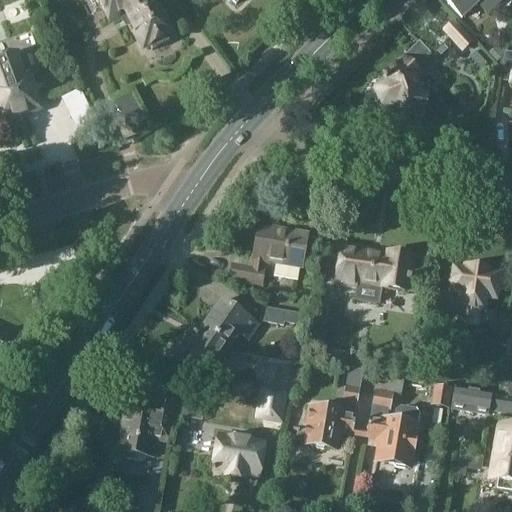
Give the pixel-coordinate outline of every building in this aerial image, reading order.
[(98,0),(109,20),(124,12),(144,49),(149,46),(153,52),(170,43),(166,37),(171,34),(153,0),(98,0)] [(442,0),(462,21),(478,6),(487,16),(503,2),(501,0),(442,0)] [(511,56),(511,47),(511,11),(499,82),(511,84),(511,56)] [(472,45),(452,26),(444,34),(463,54),(472,45)] [(418,71),(431,56),(420,44),(384,80),(387,83),(378,93),(377,96),(377,99),(378,103),(379,104),(396,109),(395,113),(425,118),(429,94),(420,92),(417,80),(422,74),(418,71)] [(501,59),(503,55),(497,47),(487,55),(496,65),(501,59)] [(0,119),(1,123),(40,108),(31,82),(27,84),(19,60),(0,67),(0,119)] [(297,283),(299,269),(300,269),(306,236),(257,228),(251,260),(253,261),(252,269),(231,266),(229,280),(261,286),(264,272),(262,272),(263,262),(275,264),(273,279),(297,283)] [(405,283),(408,283),(412,257),(382,253),(381,258),(360,255),(361,253),(353,252),(353,249),(336,246),(333,260),(338,261),(333,286),(356,290),(354,301),(364,303),(363,306),(368,307),(369,304),(378,305),(381,290),(404,293),(405,283)] [(62,263),(57,270),(73,281),(78,274),(62,263)] [(444,330),(453,331),(457,311),(460,311),(458,325),(463,326),(464,328),(471,329),(473,327),(479,328),(482,311),(484,312),(486,298),(497,300),(501,274),(490,272),(490,269),(465,265),(464,269),(453,267),(449,292),(454,293),(452,307),(448,306),(444,330)] [(222,303),(203,331),(229,349),(237,336),(247,342),(258,326),(222,303)] [(300,315),(285,312),(262,308),(259,322),(283,327),(283,325),(298,327),(300,315)] [(323,358),(326,332),(311,330),(308,356),(323,358)] [(214,372),(229,349),(203,331),(198,339),(193,335),(192,338),(187,334),(172,357),(188,367),(194,359),(214,372)] [(261,366),(268,367),(268,365),(292,369),(293,364),(263,360),(261,366)] [(268,367),(264,389),(287,393),(296,395),(298,384),(300,385),(302,370),(292,369),(268,365),(268,367)] [(306,443),(315,445),(314,447),(316,450),(323,451),(326,449),(327,447),(336,449),(339,434),(353,436),(355,420),(360,389),(347,387),(343,407),(350,408),(348,418),(342,417),(342,415),(309,409),(306,422),(309,428),(306,443)] [(433,387),(429,408),(448,411),(451,390),(433,387)] [(454,388),(450,412),(488,419),(488,414),(511,417),(511,398),(492,395),(492,394),(454,388)] [(282,425),(287,393),(264,389),(260,389),(255,421),(282,425)] [(366,438),(380,441),(376,462),(393,465),(395,469),(404,470),(408,468),(412,447),(416,445),(419,427),(386,421),(388,414),(390,414),(393,396),(374,392),(366,438)] [(116,453),(121,454),(125,460),(142,463),(148,459),(153,460),(156,443),(170,446),(178,403),(153,399),(153,401),(162,402),(161,407),(132,402),(128,406),(127,410),(124,409),(116,453)] [(511,430),(498,428),(489,481),(496,482),(494,493),(511,495),(511,430)] [(259,479),(265,444),(217,436),(211,471),(225,473),(225,477),(244,480),(245,477),(259,479)]
